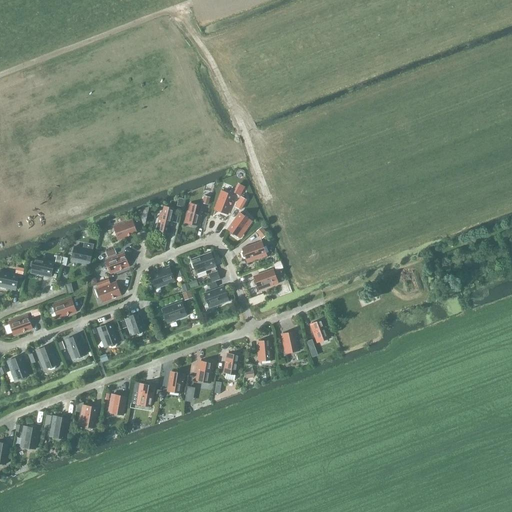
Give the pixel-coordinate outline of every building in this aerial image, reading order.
[(240,196),(245,187),(240,184),(235,193),(240,196)] [(216,206),(228,211),(234,194),(222,190),(216,206)] [(241,210),(244,204),(239,200),(235,207),(241,210)] [(186,219),(198,222),(203,205),(190,202),(186,219)] [(161,211),(157,229),(169,232),(173,214),(172,214),(174,207),(164,205),(162,211),(161,211)] [(230,232),(233,234),(235,233),(238,235),(244,227),(246,228),(252,220),(240,211),(228,228),(230,230),(230,232)] [(116,225),(120,237),(137,231),(132,219),(116,225)] [(242,252),(243,256),(246,256),(246,259),(256,255),(257,258),(267,254),(261,240),(242,247),(243,250),(242,252)] [(71,253),(73,254),(72,257),(80,259),(79,262),(89,264),(92,249),(75,245),(74,248),(72,249),(71,253)] [(193,261),(191,263),(192,267),(195,267),(196,270),(205,266),(206,269),(216,266),(211,251),(192,258),(193,261)] [(108,259),(112,270),(129,265),(124,253),(108,259)] [(30,265),(32,266),(31,269),(41,271),(41,274),(51,276),(54,261),(34,257),(33,260),(31,260),(30,265)] [(151,276),(150,278),(151,282),(154,282),(155,285),(164,281),(165,284),(175,280),(169,266),(151,273),(150,274),(151,276)] [(255,278),(253,280),(255,284),(257,284),(258,287),(268,283),(269,286),(278,282),(273,268),(254,275),(255,278)] [(0,288),(6,290),(6,288),(16,290),(18,279),(19,275),(0,271),(0,288)] [(100,288),(105,300),(121,293),(116,282),(100,288)] [(204,297),(205,301),(208,301),(209,304),(218,300),(219,303),(229,299),(223,285),(204,292),(205,295),(204,297)] [(190,289),(182,291),(184,299),(192,297),(190,289)] [(55,304),(59,316),(76,310),(72,298),(55,304)] [(162,312),(163,316),(166,316),(167,319),(176,315),(177,318),(187,315),(181,301),(162,308),(163,310),(162,312)] [(136,332),(138,333),(142,332),(143,330),(145,329),(139,312),(125,317),(128,326),(131,325),(134,333),(136,332)] [(11,321),(15,332),(32,327),(28,315),(11,321)] [(311,322),(317,339),(329,335),(323,318),(311,322)] [(115,332),(112,322),(98,327),(101,337),(104,336),(107,345),(110,344),(112,346),(116,344),(116,342),(125,339),(121,330),(115,332)] [(282,333),(286,350),(298,347),(295,330),(282,333)] [(86,353),(79,334),(65,339),(69,348),(71,347),(75,357),(77,356),(79,357),(83,356),(83,354),(86,353)] [(258,340),(259,357),(272,356),(270,339),(258,340)] [(312,340),(307,342),(311,353),(316,351),(312,340)] [(49,366),(51,368),(55,366),(55,364),(58,363),(50,344),(36,349),(40,359),(43,358),(46,367),(49,366)] [(225,369),(237,372),(240,354),(228,352),(225,369)] [(17,378),(20,377),(22,379),(26,377),(26,375),(29,374),(21,355),(7,360),(11,370),(13,369),(17,378)] [(197,377),(210,379),(213,362),(200,360),(197,377)] [(254,377),(254,371),(252,371),(253,362),(246,362),(245,377),(254,377)] [(169,388),(181,390),(184,373),(172,371),(169,388)] [(143,406),(147,406),(149,405),(151,405),(155,385),(140,383),(139,392),(141,393),(140,403),(142,404),(143,406)] [(111,411),(114,412),(115,414),(119,415),(120,413),(123,414),(127,396),(112,393),(110,403),(113,404),(111,411)] [(82,425),(85,425),(86,427),(90,428),(91,426),(94,427),(98,406),(83,404),(81,414),(84,414),(82,425)] [(55,425),(53,435),(56,436),(56,438),(61,439),(62,437),(65,437),(68,417),(54,415),(52,425),(55,425)] [(23,447),(26,448),(27,450),(31,450),(32,449),(35,449),(38,429),(23,427),(22,437),(25,437),(23,447)] [(0,465),(1,466),(3,464),(5,464),(9,444),(0,442),(0,465)]
